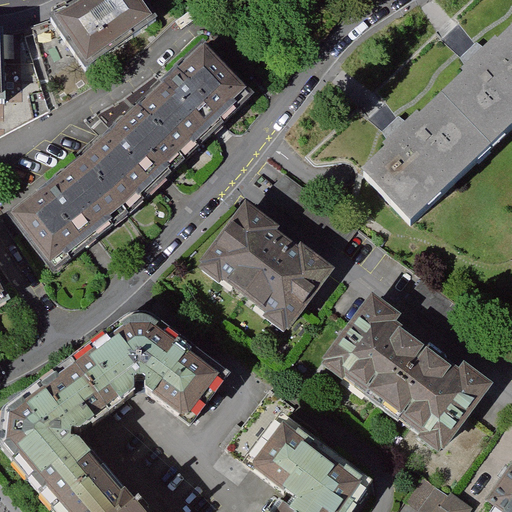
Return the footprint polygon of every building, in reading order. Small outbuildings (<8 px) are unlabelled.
[(158,22),(142,0),(86,0),(79,6),(55,18),(88,71),(158,22)] [(0,106),(10,107),(7,35),(0,35),(0,106)] [(469,79),(445,102),(493,153),(511,135),(511,37),(504,45),(502,42),(467,76),(469,79)] [(209,43),(144,105),(193,161),(258,100),(209,43)] [(388,155),(365,177),(414,229),(493,153),(445,102),(424,121),(422,119),(386,152),(388,155)] [(90,156),(78,165),(127,221),(133,217),(193,161),(144,105),(90,156)] [(78,165),(7,218),(56,275),(127,221),(78,165)] [(360,230),(288,175),(266,194),(344,253),(360,230)] [(331,277),(248,213),(203,272),(222,287),(225,283),(270,317),(267,321),(286,335),(331,277)] [(497,336),(424,281),(408,302),(481,357),(497,336)] [(0,317),(13,310),(0,285),(0,317)] [(395,329),(399,324),(372,304),(324,368),(346,384),(349,380),(387,408),(428,354),(395,329)] [(128,330),(77,367),(112,415),(136,397),(137,381),(147,381),(148,395),(192,428),(227,383),(156,330),(149,327),(141,325),(133,327),(128,330)] [(462,380),(428,354),(387,408),(427,438),(424,443),(443,457),(491,392),(466,374),(462,380)] [(0,455),(49,511),(121,511),(129,506),(79,448),(70,447),(71,438),(79,439),(112,415),(77,367),(4,423),(0,446),(0,455)] [(304,510),(302,511),(360,511),(372,497),(288,432),(251,480),(288,506),(291,501),(304,510)] [(511,511),(511,470),(490,501),(497,507),(493,511),(511,511)] [(419,511),(438,511),(449,496),(424,478),(407,503),(419,511)] [(475,511),(477,511),(454,495),(444,508),(450,511),(475,511)]
